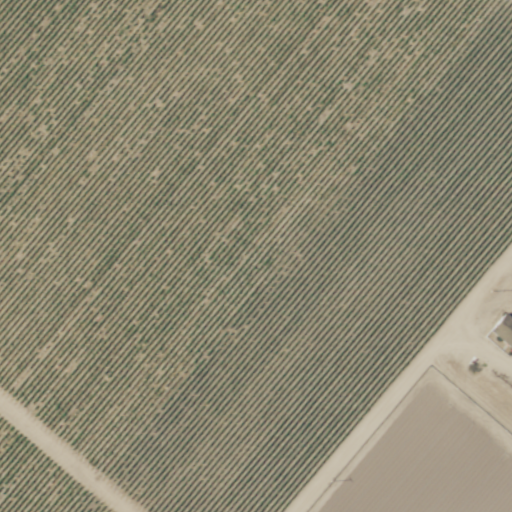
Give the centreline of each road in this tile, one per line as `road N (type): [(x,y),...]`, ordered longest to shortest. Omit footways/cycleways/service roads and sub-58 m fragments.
road 1 (track): [(511,264),(300,511)]
road 2 (track): [(0,400),(131,511)]
